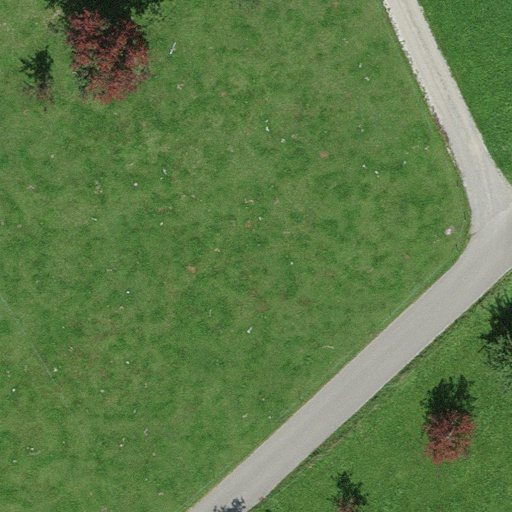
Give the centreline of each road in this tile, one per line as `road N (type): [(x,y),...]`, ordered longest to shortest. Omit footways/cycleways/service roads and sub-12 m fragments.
road 1 (unclassified): [(511,242),(221,511)]
road 2 (track): [(406,0),(510,243)]
